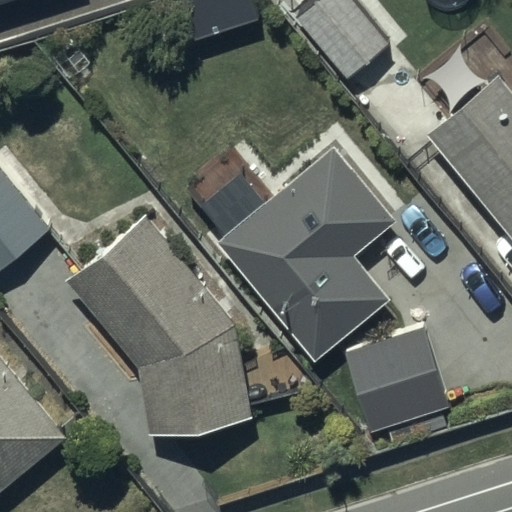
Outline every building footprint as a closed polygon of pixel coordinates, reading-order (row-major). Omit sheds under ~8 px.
[(352,0),(299,0),(286,12),(341,73),(384,35),(352,0)] [(511,96),(488,68),(418,125),(511,238),(511,96)] [(327,140),(211,235),(309,353),(383,292),(346,248),(388,213),(327,140)] [(228,314),(136,199),(91,223),(61,216),(7,146),(0,151),(0,258),(44,224),(72,260),(56,272),(131,360),(141,427),(243,411),(241,401),(303,386),(276,352),(235,365),(228,314)] [(0,476),(60,428),(0,354),(0,476)]
